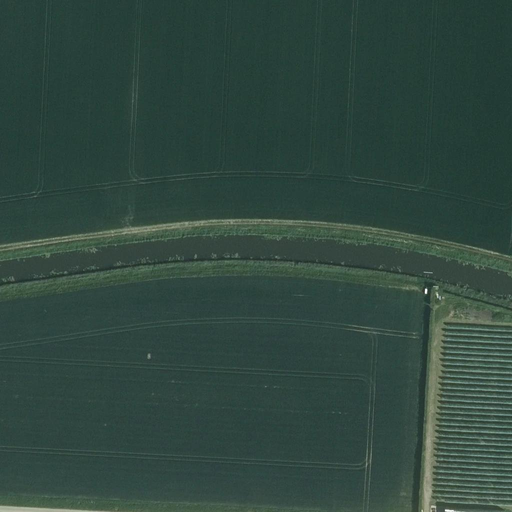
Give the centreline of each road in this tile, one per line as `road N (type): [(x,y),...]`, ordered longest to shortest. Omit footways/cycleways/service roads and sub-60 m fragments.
road 1 (track): [(0,252),(259,223),(370,230),(511,260)]
road 2 (track): [(437,308),(425,511)]
